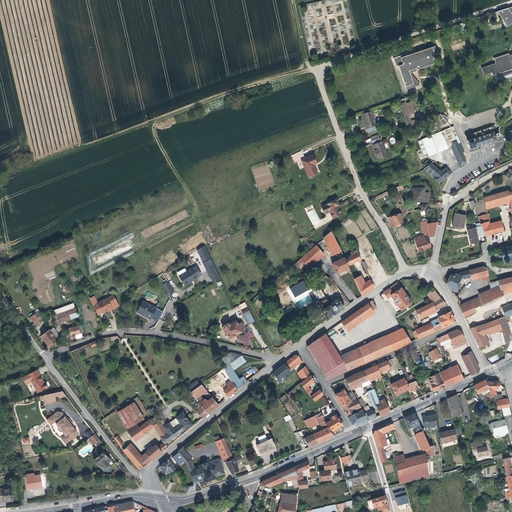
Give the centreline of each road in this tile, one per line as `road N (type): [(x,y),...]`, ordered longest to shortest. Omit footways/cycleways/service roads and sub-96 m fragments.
road 1 (track): [(293,0),(309,70),(163,117),(155,130),(233,306),(247,303),(270,355)]
road 2 (residential): [(50,354),(126,331),(281,358)]
road 3 (residential): [(405,271),(358,188),(316,69)]
road 4 (unclassified): [(511,1),(316,69)]
road 5 (residential): [(147,477),(281,358)]
road 6 (residential): [(50,354),(47,362),(128,467),(147,477)]
road 7 (track): [(148,124),(0,177)]
road 8 (residential): [(324,386),(462,323)]
road 9 (residential): [(496,172),(446,204),(430,274)]
road 10 (secondary): [(486,373),(367,427)]
road 11 (residential): [(299,344),(405,271)]
